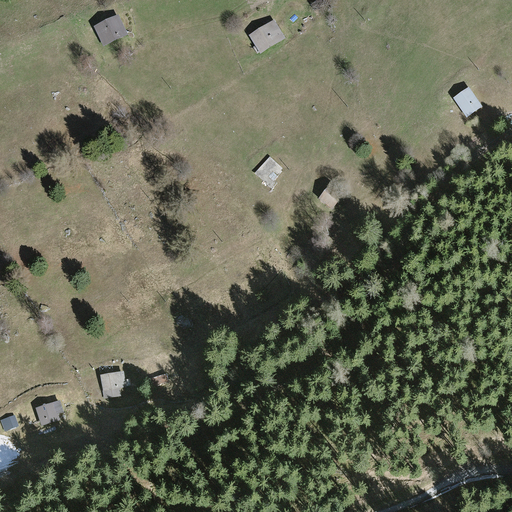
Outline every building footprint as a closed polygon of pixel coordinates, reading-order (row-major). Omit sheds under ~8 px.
[(118,19),(93,31),(103,49),(127,37),(118,19)] [(275,22),(249,39),(259,56),(286,40),(275,22)] [(467,90),(453,101),(468,121),(482,110),(467,90)] [(270,156),(254,174),(272,190),(278,184),(275,181),(285,169),(270,156)] [(330,188),(320,202),(336,213),(346,198),(330,188)] [(122,374),(100,378),(104,399),(126,395),(122,374)] [(61,402),(36,411),(42,429),(67,421),(61,402)] [(16,419),(2,425),(7,436),(21,429),(16,419)]
